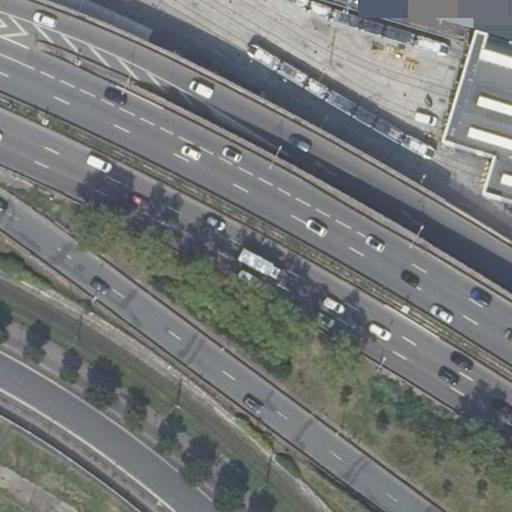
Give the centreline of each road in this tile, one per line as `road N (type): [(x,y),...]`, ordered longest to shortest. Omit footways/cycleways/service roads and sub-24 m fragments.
road 1 (trunk): [(0,137),(253,260),(511,413)]
road 2 (trunk): [(511,336),(271,195),(0,64)]
road 3 (trunk): [(511,264),(158,69),(65,27),(0,9)]
road 4 (trunk): [(0,207),(415,511)]
road 5 (residential): [(0,371),(118,443),(201,511)]
